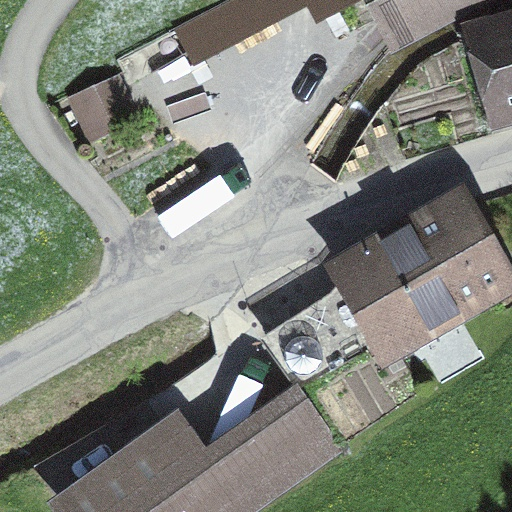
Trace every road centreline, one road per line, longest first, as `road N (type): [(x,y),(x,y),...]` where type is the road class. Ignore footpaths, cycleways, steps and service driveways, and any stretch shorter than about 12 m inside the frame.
road 1 (residential): [(511,152),(383,194),(146,293),(0,376)]
road 2 (track): [(146,293),(108,220),(50,163),(19,117),(26,30),(47,0)]
